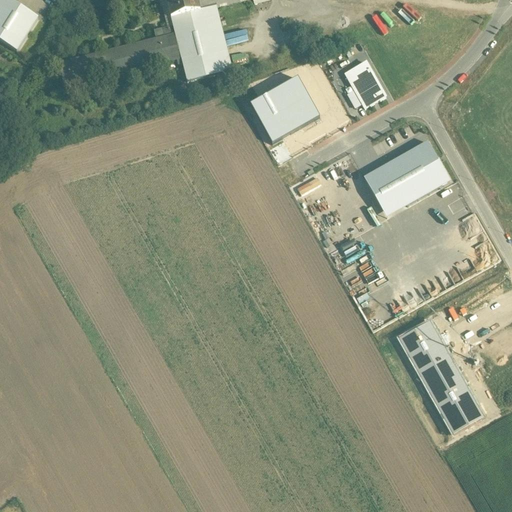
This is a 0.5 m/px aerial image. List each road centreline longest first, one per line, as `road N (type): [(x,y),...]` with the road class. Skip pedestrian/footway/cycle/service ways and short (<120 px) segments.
road 1 (residential): [(422,103),(511,258)]
road 2 (residential): [(422,103),(314,160)]
